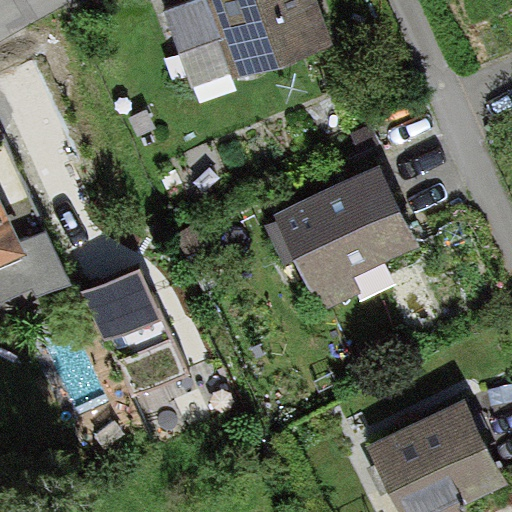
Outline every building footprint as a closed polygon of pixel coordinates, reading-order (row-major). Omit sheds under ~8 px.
[(334,34),(322,0),(173,0),(165,3),(179,44),(219,30),(232,68),(233,70),(334,34)] [(179,44),(193,82),(232,68),(219,30),(179,44)] [(0,250),(20,242),(28,238),(24,228),(11,200),(31,191),(4,131),(0,133),(0,250)] [(382,154),(275,206),(314,288),(354,269),(422,236),(382,154)] [(46,218),(24,228),(28,238),(20,242),(38,280),(41,287),(72,272),(46,218)] [(0,296),(38,280),(20,242),(0,250),(0,296)] [(166,250),(108,277),(156,380),(214,352),(166,250)] [(362,287),(354,269),(314,288),(322,305),(362,287)] [(466,395),(365,445),(398,511),(459,511),(458,509),(510,483),(466,395)]
